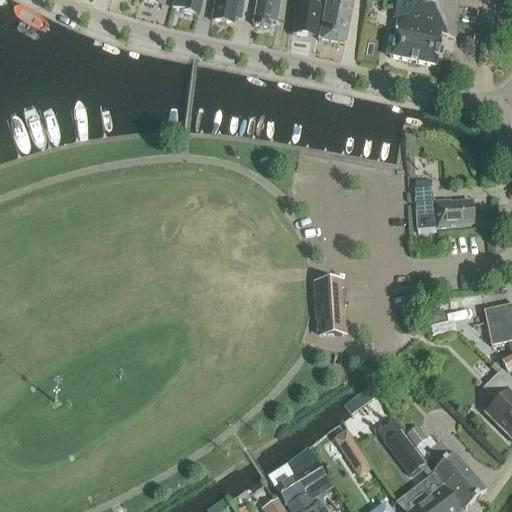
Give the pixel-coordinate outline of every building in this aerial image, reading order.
[(142,0),(142,3),(157,8),(162,9),(163,4),(164,0),(142,0)] [(202,0),(174,0),(171,11),(197,19),(202,0)] [(238,23),(241,0),(214,0),(211,25),(230,28),(231,22),(238,23)] [(257,0),(252,28),(269,31),(270,25),(276,26),(280,0),(257,0)] [(320,0),(296,0),(296,4),(294,4),(290,38),(316,41),(320,8),(319,8),(320,0)] [(324,0),(316,44),(342,49),(351,1),(347,0),(324,0)] [(457,0),(393,0),(390,21),(395,22),(389,60),(435,69),(440,39),(451,40),(457,0)] [(414,183),(414,193),(430,192),(429,182),(414,183)] [(450,229),(471,227),(469,204),(449,206),(449,203),(433,205),(433,206),(414,208),(416,233),(450,231),(450,229)] [(316,341),(347,339),(342,283),(312,285),(316,341)] [(511,307),(483,314),(490,349),(507,345),(509,355),(511,353),(511,356),(496,366),(501,375),(511,368),(511,307)] [(423,315),(426,327),(445,321),(442,310),(423,315)] [(486,415),(511,442),(511,383),(500,375),(484,390),(497,404),(486,415)] [(476,419),(468,410),(461,416),(470,425),(476,419)] [(426,442),(416,429),(405,437),(415,450),(426,442)] [(355,447),(346,432),(324,447),(334,461),(355,447)] [(409,478),(424,467),(400,436),(386,447),(409,478)] [(463,511),(484,494),(453,456),(450,459),(438,444),(425,455),(437,470),(432,474),(463,511)] [(359,479),(371,471),(363,459),(351,467),(359,479)] [(315,463),(294,476),(305,494),(326,481),(315,463)] [(287,511),(305,511),(313,508),(305,494),(294,476),(273,488),(287,511)] [(419,488),(396,505),(402,511),(457,511),(441,490),(428,500),(419,488)]
